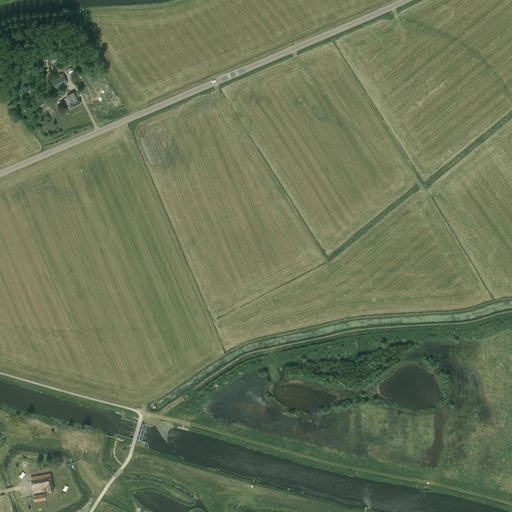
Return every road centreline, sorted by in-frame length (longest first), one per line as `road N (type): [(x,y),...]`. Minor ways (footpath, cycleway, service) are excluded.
road 1 (tertiary): [(0,176),(404,0)]
road 2 (track): [(140,414),(511,503)]
